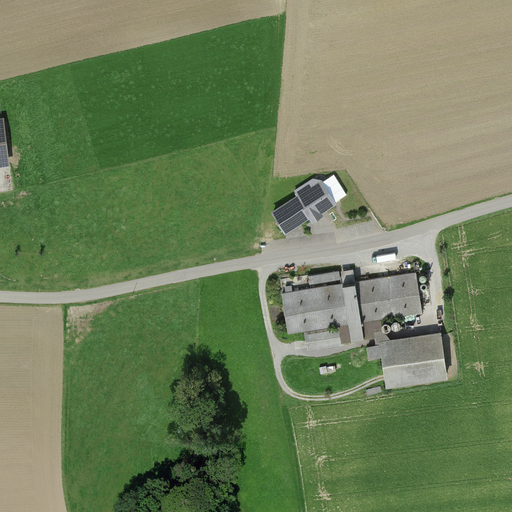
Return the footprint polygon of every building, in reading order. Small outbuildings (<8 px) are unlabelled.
[(6,119),(0,119),(0,165),(11,164),(6,119)] [(323,181),(275,212),(289,234),(337,202),(323,181)] [(340,270),(311,275),(312,282),(341,278),(340,270)] [(416,273),(284,293),(289,331),(340,323),(341,327),(307,332),(310,349),(344,343),(343,340),(376,335),(373,319),(422,311),(416,273)] [(441,333),(381,342),(387,383),(447,374),(441,333)]
